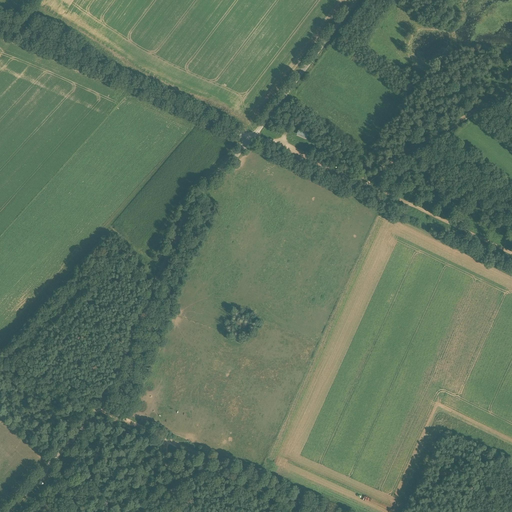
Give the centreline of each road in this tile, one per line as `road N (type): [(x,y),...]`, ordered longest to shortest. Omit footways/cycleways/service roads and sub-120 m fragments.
road 1 (unclassified): [(9,511),(99,408),(189,208),(251,138)]
road 2 (unclassified): [(251,138),(0,28)]
road 3 (track): [(319,511),(158,437)]
road 4 (track): [(362,180),(511,89)]
road 5 (unclassified): [(251,138),(356,0)]
road 6 (track): [(511,254),(362,180)]
road 7 (track): [(113,511),(0,414)]
